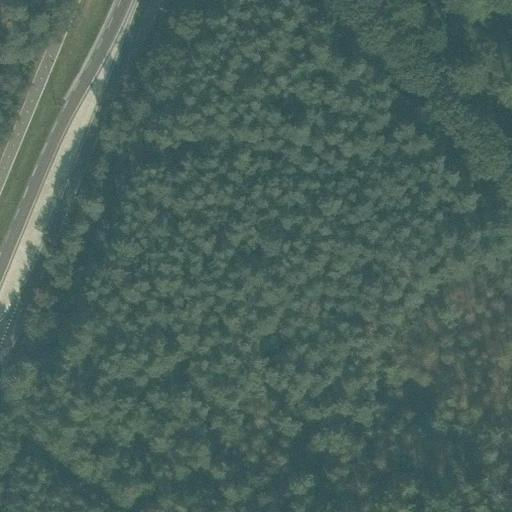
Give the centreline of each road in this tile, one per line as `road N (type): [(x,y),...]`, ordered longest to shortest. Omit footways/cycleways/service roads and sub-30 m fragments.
road 1 (primary): [(1,358),(111,86),(135,2)]
road 2 (primary): [(135,2),(47,145),(0,261)]
road 3 (track): [(361,0),(511,166)]
